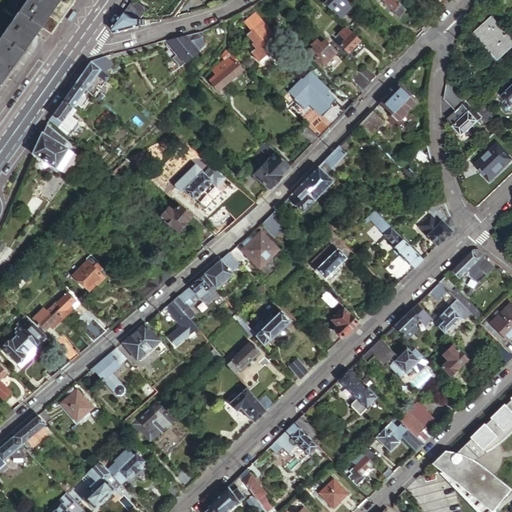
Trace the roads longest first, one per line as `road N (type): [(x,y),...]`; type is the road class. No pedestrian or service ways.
road 1 (residential): [(0,431),(249,218),(453,11)]
road 2 (residential): [(179,511),(470,227)]
road 3 (residential): [(470,227),(448,185),(436,128),(434,88),(453,11)]
road 4 (residential): [(371,511),(511,370)]
road 5 (residential): [(80,32),(112,42),(243,0)]
road 6 (secondary): [(0,146),(80,32)]
